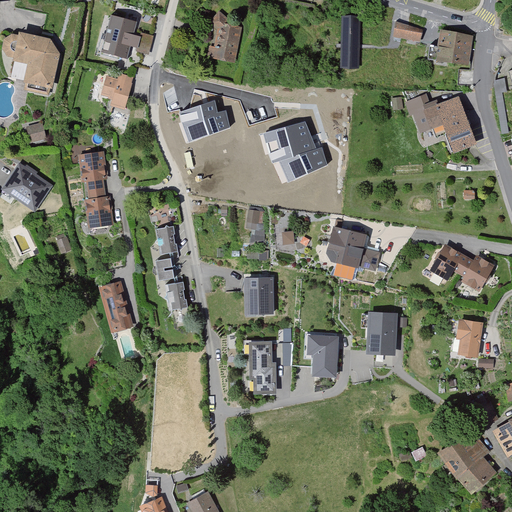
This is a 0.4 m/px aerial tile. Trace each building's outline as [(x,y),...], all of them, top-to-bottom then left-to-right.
[(133,33),(137,19),(111,12),(100,50),(128,58),(131,45),(138,47),(141,35),(133,33)] [(230,25),(220,15),(212,21),(220,30),(217,48),(212,48),(209,58),(237,64),(244,30),(230,25)] [(360,16),(343,16),(341,66),(358,67),(360,16)] [(422,29),(398,25),(396,36),(420,41),(422,29)] [(52,39),(23,32),(22,37),(13,35),(7,39),(5,47),(9,54),(17,56),(16,59),(31,63),(27,80),(51,86),(60,50),(52,39)] [(472,37),(444,32),(441,47),(433,45),(431,57),(467,64),(472,37)] [(120,82),(110,78),(104,95),(116,99),(114,107),(124,110),(134,81),(122,77),(120,82)] [(428,96),(409,104),(420,132),(444,122),(455,150),(475,142),(458,99),(442,105),(441,101),(431,105),(428,96)] [(402,99),(394,100),(395,111),(403,110),(402,99)] [(215,101),(179,112),(181,123),(190,142),(230,128),(227,110),(218,112),(215,101)] [(306,122),(264,133),(268,155),(273,164),(279,162),(289,182),(328,165),(322,147),(317,148),(306,122)] [(45,127),(31,128),(32,144),(46,143),(45,127)] [(104,154),(81,156),(84,176),(90,176),(92,199),(87,199),(90,227),(113,225),(110,198),(105,199),(103,176),(106,175),(104,154)] [(50,187),(20,166),(5,188),(34,209),(50,187)] [(258,211),(248,209),(243,228),(260,232),(262,223),(256,221),(258,211)] [(173,227),(159,229),(163,253),(177,251),(173,227)] [(297,227),(285,229),(287,242),(299,241),(297,227)] [(366,236),(336,228),(331,248),(342,251),(339,261),(375,270),(380,254),(362,249),(366,236)] [(54,235),(60,254),(72,250),(65,231),(54,235)] [(474,264),(448,247),(432,271),(447,280),(455,269),(467,277),(464,282),(479,292),(495,268),(479,257),(474,264)] [(172,259),(158,262),(161,280),(176,277),(172,259)] [(276,278),(248,277),(246,314),(274,315),(276,278)] [(183,282),(168,285),(172,308),(187,306),(183,282)] [(132,326),(121,283),(102,288),(114,331),(132,326)] [(400,314),(368,313),(366,355),(399,356),(400,314)] [(486,320),(462,315),(458,336),(463,336),(461,351),(482,355),(486,320)] [(288,328),(280,328),(279,362),(287,363),(288,328)] [(341,336),(311,334),(310,356),(314,356),(313,375),(338,376),(341,336)] [(271,343),(246,342),(246,354),(251,354),(251,378),(257,378),(256,391),(276,391),(277,363),(270,363),(271,343)] [(482,357),(478,368),(495,368),(494,357),(482,357)] [(477,407),(489,402),(486,395),(474,400),(477,407)] [(493,406),(480,410),(484,422),(497,418),(493,406)] [(511,453),(511,423),(497,432),(511,454),(511,453)] [(491,474),(462,440),(443,456),(472,490),(491,474)] [(428,452),(422,445),(414,451),(419,460),(428,452)] [(186,480),(177,484),(180,492),(189,488),(186,480)] [(219,511),(208,492),(186,504),(191,511),(219,511)] [(165,511),(161,498),(137,506),(138,511),(165,511)]
